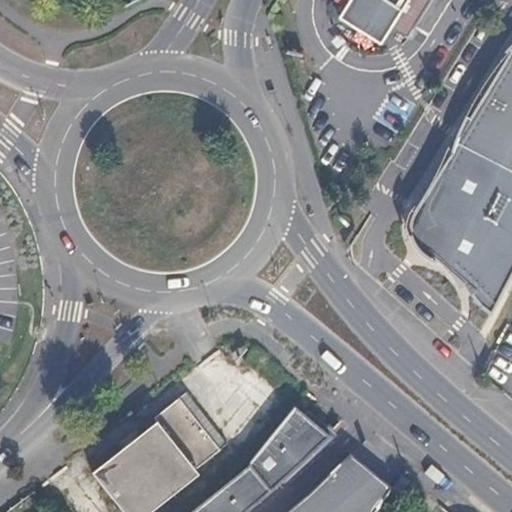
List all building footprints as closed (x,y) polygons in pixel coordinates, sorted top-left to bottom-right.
[(329,0),(326,6),(343,16),(339,22),(381,48),(393,47),(396,47),(427,0),(329,0)] [(511,46),(409,215),(407,224),(408,234),(416,245),(423,252),(443,270),(466,284),(496,300),(511,269),(511,46)] [(86,474),(118,511),(145,511),(191,473),(187,467),(217,440),(176,390),(144,416),(148,420),(86,474)] [(258,444),(247,455),(249,458),(184,511),(240,511),(269,489),(329,433),(292,402),(275,423),(258,444)] [(371,467),(346,447),(305,490),(279,511),(366,511),(389,482),(371,467)] [(389,485),(398,491),(408,477),(400,470),(389,485)]
